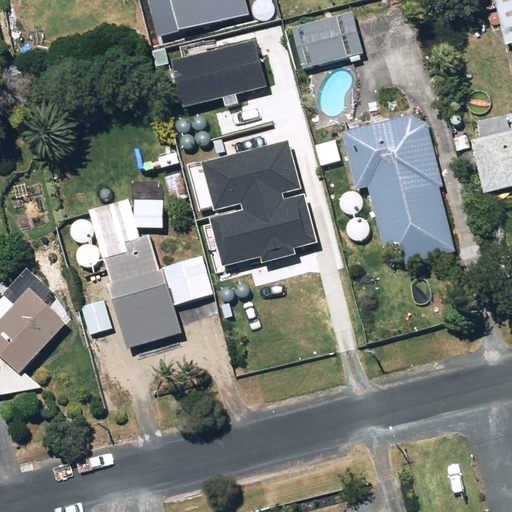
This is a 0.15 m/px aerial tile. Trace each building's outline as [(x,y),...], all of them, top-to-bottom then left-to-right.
[(160,0),(168,32),(256,13),(253,0),(160,0)] [(511,0),(498,0),(509,52),(511,51),(511,0)] [(307,76),(367,60),(357,24),(297,41),(307,76)] [(178,58),(187,104),(274,86),(265,41),(178,58)] [(373,194),(388,255),(399,252),(404,272),(459,258),(442,194),(447,192),(432,132),(416,122),(347,140),(361,197),(373,194)] [(489,201),(511,195),(511,139),(476,149),(489,201)] [(457,145),(460,156),(473,152),(470,141),(457,145)] [(339,142),(316,148),(321,169),(344,163),(339,142)] [(158,149),(166,175),(184,168),(176,143),(158,149)] [(216,215),(229,263),(320,239),(308,193),(290,197),(288,190),(304,186),(292,143),(208,164),(220,208),(245,202),(247,207),(216,215)] [(168,184),(175,207),(190,203),(183,180),(168,184)] [(112,293),(127,342),(183,325),(179,312),(217,301),(205,263),(168,274),(168,276),(164,278),(154,242),(143,245),(132,205),(94,215),(116,292),(112,293)] [(167,208),(139,207),(139,226),(142,236),(167,236),(167,208)] [(89,219),(67,225),(81,275),(103,268),(89,219)] [(0,400),(43,392),(29,377),(76,325),(35,276),(0,314),(0,330),(1,332),(0,333),(0,359),(2,361),(0,361),(0,400)] [(92,306),(97,326),(114,322),(110,302),(92,306)] [(374,333),(402,328),(399,310),(371,315),(374,333)]
